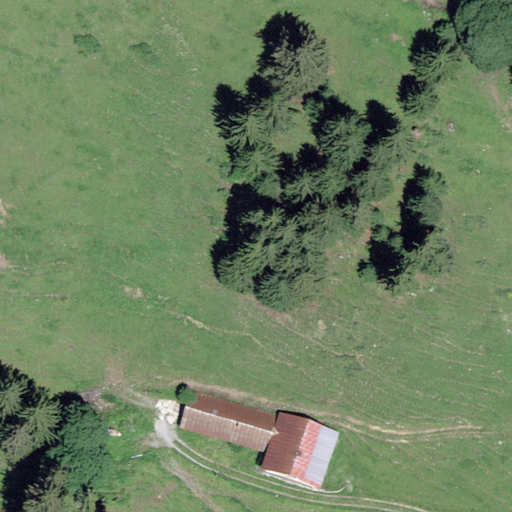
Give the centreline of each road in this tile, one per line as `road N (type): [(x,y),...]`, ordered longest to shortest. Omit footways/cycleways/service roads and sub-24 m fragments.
road 1 (track): [(511,433),(387,435),(193,387),(162,397),(172,440)]
road 2 (track): [(179,446),(271,485),(411,511)]
